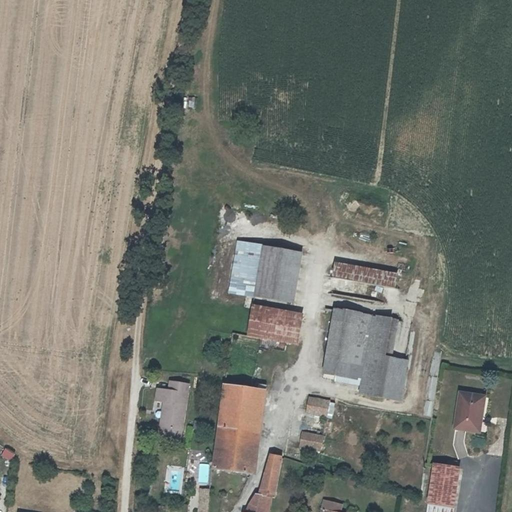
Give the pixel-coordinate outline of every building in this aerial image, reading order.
[(263,250),(246,247),(237,296),(255,299),(263,250)] [(302,256),(263,250),(255,299),(294,305),(302,256)] [(408,282),(334,270),(332,281),(406,293),(408,282)] [(302,319),(253,311),(249,336),(298,344),(302,319)] [(390,322),(334,313),(324,374),(336,377),(335,382),(368,387),(366,396),(403,402),(409,365),(384,361),(390,322)] [(162,417),(159,436),(180,439),(188,386),(170,383),(169,392),(157,390),(155,402),(164,402),(163,411),(167,412),(165,418),(162,417)] [(218,428),(255,433),(260,390),(224,384),(219,418),(218,424),(218,428)] [(456,430),(476,433),(478,418),(483,419),(486,400),(460,397),(456,430)] [(309,408),(328,412),(329,404),(310,401),(309,408)] [(328,412),(309,408),(307,416),(327,420),(328,412)] [(213,460),(212,469),(251,473),(255,433),(218,428),(216,441),(216,443),(216,444),(213,460)] [(303,433),(300,447),(320,452),(323,437),(303,433)] [(0,454),(0,455),(10,461),(14,453),(4,448),(0,454)] [(276,490),(282,456),(271,454),(260,494),(256,494),(251,503),(266,506),(268,506),(269,506),(271,507),(272,496),(274,496),(276,490)] [(206,483),(208,464),(200,463),(197,482),(206,483)] [(435,470),(431,506),(456,510),(461,472),(435,470)] [(202,491),(200,511),(208,511),(208,509),(209,499),(209,498),(210,492),(202,491)] [(323,501),(322,502),(319,511),(338,511),(340,505),(323,501)] [(267,511),(269,506),(268,506),(266,506),(251,503),(246,511),(267,511)]
